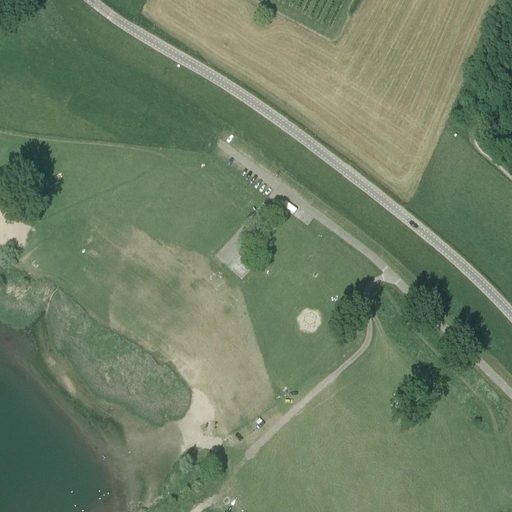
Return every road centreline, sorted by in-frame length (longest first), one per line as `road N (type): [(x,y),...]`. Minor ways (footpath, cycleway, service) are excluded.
road 1 (tertiary): [(511,322),(354,182),(82,0)]
road 2 (unclassified): [(511,396),(379,263),(282,189)]
road 3 (track): [(392,276),(366,290),(368,336),(358,353),(247,456)]
